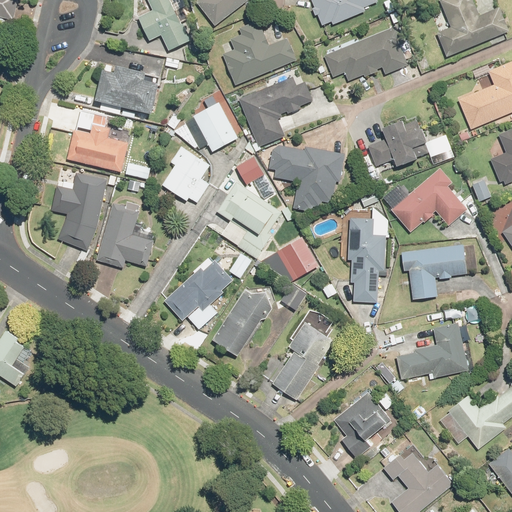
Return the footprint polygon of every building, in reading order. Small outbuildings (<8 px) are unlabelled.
[(0,0),(0,16),(17,20),(21,0),(0,0)] [(150,0),(155,10),(141,17),(153,42),(165,36),(172,52),(194,42),(174,0),(150,0)] [(202,0),(199,2),(218,27),(252,0),(202,0)] [(322,15),(327,26),(334,23),(336,25),(369,12),(368,8),(381,3),(379,0),(315,0),(318,8),(315,9),(318,16),(322,15)] [(395,0),(393,0),(388,2),(396,25),(403,22),(395,0)] [(441,34),(450,57),(511,32),(502,8),(483,16),(476,0),(443,0),(455,28),(441,34)] [(229,54),(239,82),(298,60),(290,39),(272,45),(262,20),(239,28),(242,37),(234,40),(238,50),(229,54)] [(329,57),(337,76),(350,70),(354,79),(369,73),(371,77),(381,73),(380,70),(385,69),(388,76),(407,68),(400,51),(409,48),(400,28),(329,57)] [(28,64),(0,57),(0,79),(23,84),(28,64)] [(498,84),(461,99),(473,130),(511,114),(511,62),(492,70),(498,84)] [(102,71),(96,99),(151,112),(157,83),(143,80),(145,74),(115,67),(113,73),(102,71)] [(244,99),(263,144),(288,134),(282,119),(286,117),(284,113),(291,111),(292,113),(303,108),(302,104),(315,99),(308,83),(299,86),(296,78),(244,99)] [(222,103),(186,122),(201,149),(212,144),(216,151),(242,138),(222,103)] [(181,106),(169,122),(178,128),(189,113),(181,106)] [(74,128),(66,159),(122,172),(128,143),(107,138),(109,130),(104,129),(107,116),(80,110),(76,129),(74,128)] [(392,139),(374,146),(380,164),(398,158),(401,167),(423,159),(421,156),(430,153),(427,144),(432,142),(428,130),(423,132),(419,121),(410,124),(408,119),(388,126),(392,139)] [(509,152),(494,159),(503,181),(507,179),(508,184),(511,182),(511,130),(502,135),(509,152)] [(300,183),(295,208),(316,212),(317,207),(322,208),(324,200),(333,202),(338,179),(341,179),(347,154),(309,147),(308,151),(282,145),(276,150),(273,168),(279,169),(277,178),(300,183)] [(178,166),(166,185),(191,201),(193,198),(200,202),(213,183),(206,179),(215,166),(185,146),(173,163),(178,166)] [(255,156),(239,166),(250,184),(266,175),(255,156)] [(154,168),(131,163),(128,175),(152,180),(154,168)] [(443,168),(395,209),(414,231),(438,210),(451,225),(470,208),(451,187),(456,182),(443,168)] [(70,214),(61,239),(90,250),(100,229),(111,179),(80,173),(77,189),(60,186),(56,211),(70,214)] [(487,179),(474,185),(482,205),(496,199),(487,179)] [(222,237),(256,259),(271,236),(267,234),(281,212),(237,184),(218,213),(232,222),(222,237)] [(116,202),(99,260),(126,268),(129,260),(151,266),(158,241),(137,234),(144,210),(116,202)] [(358,282),(357,301),(380,302),(381,270),(387,270),(389,235),(377,234),(378,218),(353,217),(350,259),(355,260),(354,282),(358,282)] [(301,237),(261,262),(291,282),(318,265),(301,237)] [(414,269),(417,297),(439,295),(437,277),(442,276),(443,280),(454,278),(454,276),(470,274),(467,245),(405,252),(407,270),(414,269)] [(233,270),(245,277),(254,261),(243,254),(233,270)] [(167,299),(185,320),(202,305),(206,310),(227,292),(225,290),(236,280),(221,262),(209,271),(206,267),(167,299)] [(336,283),(325,289),(330,299),(341,293),(336,283)] [(295,284),(284,300),(300,310),(311,294),(295,284)] [(248,287),(215,339),(242,356),(266,319),(272,318),(277,307),(274,291),(259,294),(248,287)] [(297,351),(275,383),(300,400),(338,343),(310,323),(293,348),(297,351)] [(418,351),(400,355),(405,378),(437,371),(438,376),(471,369),(460,323),(437,328),(440,344),(417,349),(418,351)] [(11,334),(0,349),(0,369),(21,384),(31,371),(25,367),(36,352),(11,334)] [(351,435),(345,440),(359,458),(374,447),(369,441),(395,421),(386,408),(388,406),(373,387),(353,401),(356,405),(339,419),(351,435)] [(471,393),(450,409),(481,449),(509,427),(506,423),(511,417),(511,389),(502,397),(500,394),(483,407),(471,393)] [(511,447),(491,463),(511,490),(511,447)] [(395,502),(403,511),(421,511),(456,483),(440,464),(432,472),(416,453),(409,460),(404,454),(387,468),(397,480),(402,476),(412,488),(395,502)]
